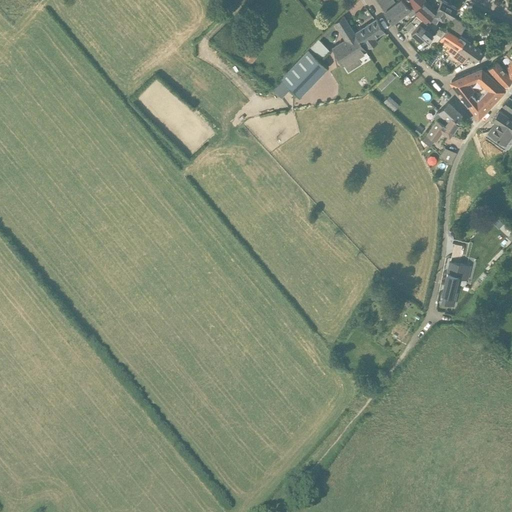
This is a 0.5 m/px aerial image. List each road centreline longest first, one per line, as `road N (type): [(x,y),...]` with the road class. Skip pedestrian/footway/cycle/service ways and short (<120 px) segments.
road 1 (residential): [(379,388),(428,319),(447,193),(476,125)]
road 2 (residential): [(476,125),(370,0)]
